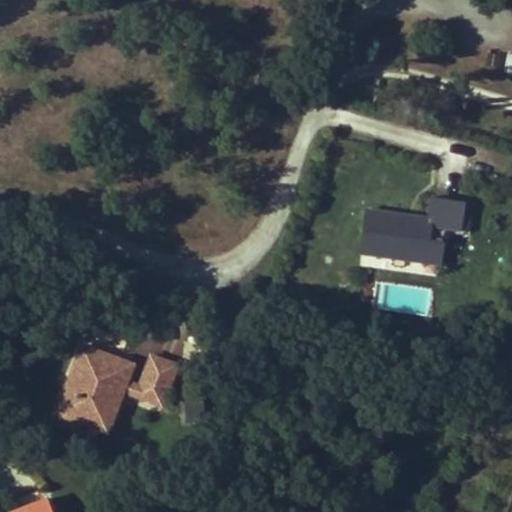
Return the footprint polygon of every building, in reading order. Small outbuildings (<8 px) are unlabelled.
[(511,74),(511,54),(507,54),(503,72),(511,74)] [(431,196),(428,218),(368,210),(363,251),(438,262),(441,240),(426,238),(428,226),(466,231),(468,219),(459,218),(461,201),(431,196)] [(470,202),(461,201),(459,218),(468,219),(470,202)] [(438,268),(438,262),(363,251),(362,257),(438,268)] [(132,366),(81,346),(57,412),(60,413),(56,423),(78,432),(82,422),(106,432),(123,390),(126,382),(132,366)] [(150,356),(138,388),(136,394),(162,405),(177,366),(150,356)] [(123,390),(136,394),(138,388),(126,382),(123,390)] [(52,511),(48,500),(14,511),(52,511)]
